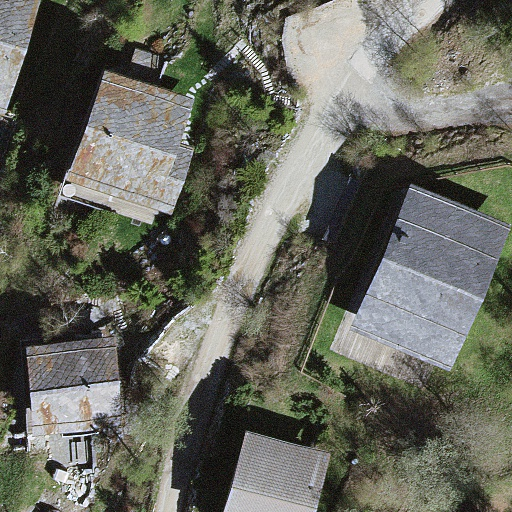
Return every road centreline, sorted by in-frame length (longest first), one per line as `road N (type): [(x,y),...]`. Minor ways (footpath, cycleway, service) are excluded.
road 1 (residential): [(327,115),(270,210),(187,416),(163,511)]
road 2 (residential): [(327,115),(369,130),(511,110)]
road 3 (residential): [(423,0),(327,115)]
